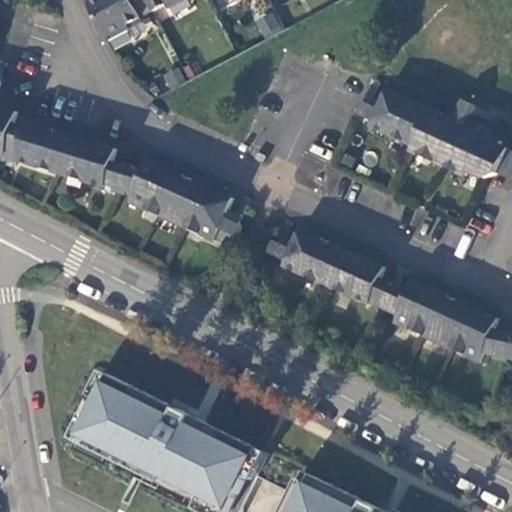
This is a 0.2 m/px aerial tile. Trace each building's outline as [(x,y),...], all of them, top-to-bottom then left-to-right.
[(93,0),(88,3),(108,42),(129,30),(127,25),(139,18),(135,10),(150,2),(148,0),(93,0)] [(148,0),(150,2),(154,10),(167,3),(170,8),(183,0),(148,0)] [(274,15),(257,24),(265,39),(282,30),(274,15)] [(169,88),(186,82),(180,67),(163,73),(169,88)] [(488,178),(500,173),(510,178),(511,172),(511,150),(502,146),(504,143),(487,134),(446,116),(390,91),(380,111),(376,121),(374,126),(415,145),(413,150),(469,174),(472,170),(488,178)] [(463,101),(457,113),(449,110),(446,116),(487,134),(489,129),(473,121),(462,115),(467,105),(470,107),(471,104),(463,101)] [(365,102),(359,114),(371,119),(376,108),(365,102)] [(462,115),(473,121),(476,114),(479,115),(481,108),(471,104),(470,107),(467,105),(462,115)] [(0,156),(4,157),(13,124),(16,112),(0,107),(0,156)] [(371,119),(376,121),(380,111),(376,108),(371,119)] [(107,184),(112,169),(118,151),(28,123),(26,129),(18,161),(106,188),(107,184)] [(18,161),(26,129),(13,124),(4,157),(3,163),(16,167),(18,161)] [(227,217),(235,199),(149,160),(142,177),(134,194),(130,204),(217,241),(218,238),(227,217)] [(134,194),(142,177),(134,175),(136,169),(121,164),(119,171),(112,169),(107,184),(113,186),(112,190),(127,195),(128,192),(134,194)] [(218,238),(223,241),(232,220),(227,217),(218,238)] [(223,241),(234,245),(244,225),(232,220),(223,241)] [(292,248),(287,259),(285,265),(372,302),(372,300),(383,278),(388,266),(302,228),(292,248)] [(272,252),(282,257),(288,245),(276,241),(272,252)] [(288,245),(282,257),(287,259),(292,248),(288,245)] [(399,313),(409,290),(383,278),(372,300),(399,313)] [(396,320),(483,358),(486,351),(496,329),(501,317),(415,278),(409,290),(399,313),(396,320)] [(511,331),(496,329),(486,351),(496,355),(496,359),(510,362),(511,357),(511,331)] [(81,436),(231,511),(259,455),(191,421),(193,417),(111,376),(81,436)] [(381,511),(382,510),(318,479),(307,501),(301,498),(294,511),(381,511)]
